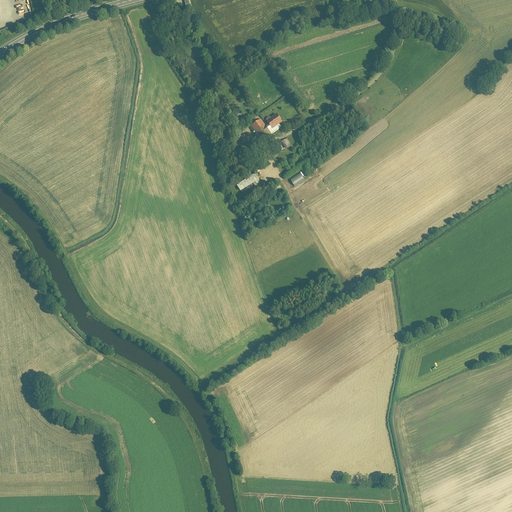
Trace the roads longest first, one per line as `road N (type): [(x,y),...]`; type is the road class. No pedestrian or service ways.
road 1 (track): [(210,511),(185,418),(137,372),(71,331),(29,248),(0,216)]
road 2 (secondary): [(0,54),(67,19),(133,0)]
